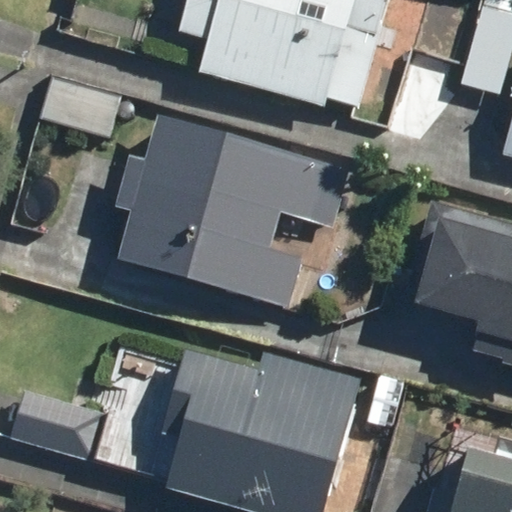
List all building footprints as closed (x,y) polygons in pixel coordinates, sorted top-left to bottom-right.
[(199,74),(323,105),(325,95),(360,104),(386,0),(187,0),(179,32),(208,40),(199,74)] [(36,120),(106,140),(119,96),(48,76),(36,120)] [(511,116),(502,154),(511,157),(511,116)] [(118,260),(287,307),(312,222),(332,228),(348,171),(160,118),(148,163),(128,157),(113,209),(131,214),(118,260)] [(415,324),(511,350),(511,251),(509,251),(511,238),(511,225),(448,208),(415,324)] [(164,488),(251,511),(324,511),(362,378),(263,351),(258,369),(187,349),(163,434),(178,438),(164,488)] [(372,408),(395,414),(405,382),(381,376),(372,408)] [(10,438),(90,460),(103,413),(23,390),(10,438)] [(424,511),(511,511),(511,458),(467,447),(455,492),(432,485),(424,511)]
